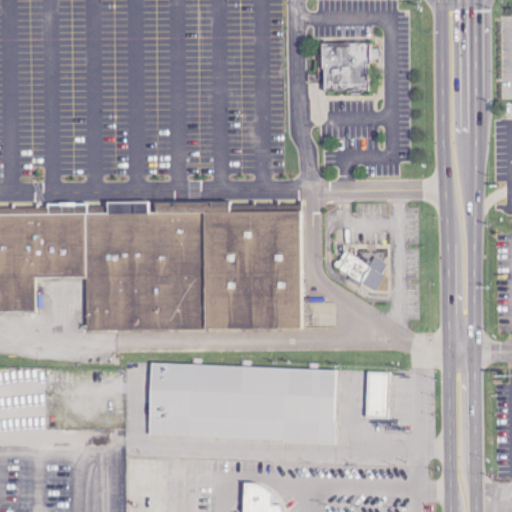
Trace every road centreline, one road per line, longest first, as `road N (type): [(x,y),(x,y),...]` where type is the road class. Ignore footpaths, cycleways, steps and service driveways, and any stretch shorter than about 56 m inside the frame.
road 1 (primary): [(441,0),(448,511)]
road 2 (primary): [(475,353),(477,0)]
road 3 (primary): [(478,511),(475,353)]
